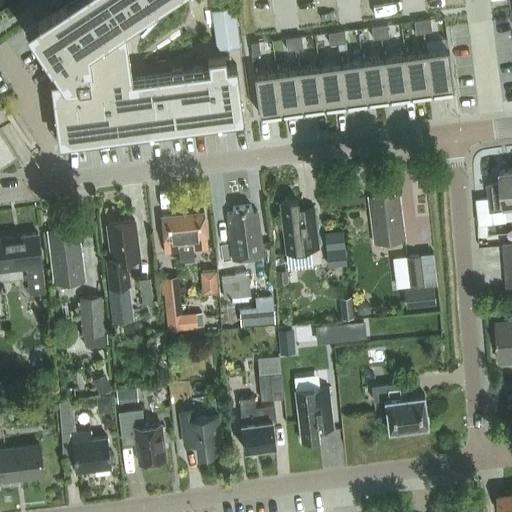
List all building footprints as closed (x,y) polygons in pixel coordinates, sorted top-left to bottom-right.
[(68,4),(37,24),(40,28),(30,35),(50,66),(51,65),(59,77),(50,79),(58,135),(70,133),(70,139),(100,135),(100,129),(122,126),(123,132),(153,128),(152,122),(174,119),(175,125),(205,121),(204,115),(227,113),(227,118),(243,116),(236,64),(227,66),(225,55),(207,57),(209,68),(131,78),(125,26),(163,0),(83,0),(71,8),(68,4)] [(233,8),(213,11),(214,22),(218,50),(238,48),(234,20),(233,8)] [(429,18),(421,20),(423,31),(431,30),(429,18)] [(421,20),(414,21),(415,32),(423,31),(421,20)] [(386,24),(378,25),(380,37),(387,36),(386,24)] [(378,25),(370,26),(372,38),(380,37),(378,25)] [(343,30),(335,31),(336,42),(344,41),(343,30)] [(335,31),(327,32),(329,43),(336,42),(335,31)] [(300,35),(292,36),(293,48),(301,47),(300,35)] [(292,36),(284,37),(285,49),(293,48),(292,36)] [(257,41),(249,41),(251,53),(258,52),(257,41)] [(449,47),(427,50),(432,90),(455,87),(449,47)] [(427,50),(406,52),(411,93),(432,90),(427,50)] [(406,52),(384,55),(389,95),(411,93),(406,52)] [(384,55),(363,58),(368,98),(389,95),(384,55)] [(363,58),(342,61),(347,101),(368,98),(363,58)] [(342,61),(320,64),(325,104),(347,101),(342,61)] [(320,64),(299,66),(304,107),(325,104),(320,64)] [(299,66),(277,69),(282,110),(304,107),(299,66)] [(277,69),(254,72),(259,113),(282,110),(277,69)] [(3,109),(0,104),(0,171),(18,160),(23,168),(24,167),(0,129),(0,128),(9,122),(35,161),(36,160),(31,152),(40,146),(19,115),(14,117),(7,106),(3,109)] [(511,169),(499,171),(501,183),(487,185),(491,213),(506,211),(508,220),(511,219),(511,169)] [(373,189),(374,197),(368,197),(374,244),(405,240),(399,193),(392,194),(391,187),(373,189)] [(286,254),(319,250),(313,206),(299,208),(298,199),(279,202),(286,254)] [(251,206),(232,208),(233,213),(226,214),(232,261),(263,257),(257,212),(251,212),(251,206)] [(194,251),(207,250),(203,212),(161,216),(165,254),(179,253),(180,263),(195,262),(194,251)] [(108,290),(113,323),(132,321),(128,287),(130,286),(126,261),(140,259),(135,220),(106,224),(111,258),(106,259),(110,290),(108,290)] [(71,229),(47,232),(54,284),(84,280),(78,235),(71,236),(71,229)] [(341,230),(326,231),(327,249),(334,248),(335,262),(346,261),(345,247),(343,248),(341,230)] [(29,295),(45,293),(37,233),(0,237),(0,272),(25,269),(29,295)] [(504,258),(511,257),(511,242),(503,243),(504,258)] [(408,287),(424,285),(421,255),(393,258),(395,273),(407,272),(408,287)] [(204,291),(218,290),(216,268),(202,269),(204,291)] [(287,270),(275,271),(277,284),(289,283),(287,270)] [(224,297),(251,294),(248,272),(221,275),(224,297)] [(183,317),(179,277),(162,279),(164,296),(166,296),(169,331),(197,328),(196,315),(183,317)] [(149,278),(138,279),(142,303),(152,302),(149,278)] [(417,289),(405,291),(406,307),(419,306),(435,304),(433,288),(417,289)] [(105,334),(102,297),(81,299),(85,348),(107,346),(106,334),(105,334)] [(363,299),(356,300),(358,313),(371,312),(371,305),(363,299)] [(254,308),(239,309),(241,327),(255,325),(254,308)] [(353,309),(341,311),(342,318),(353,317),(353,309)] [(335,339),(366,336),(364,318),(333,322),(335,339)] [(511,319),(495,321),(499,362),(511,361),(511,319)] [(294,353),(292,330),(277,331),(279,354),(294,353)] [(256,358),(257,373),(280,371),(279,356),(256,358)] [(260,400),(283,398),(281,372),(257,374),(260,400)] [(106,374),(94,379),(100,394),(112,389),(106,374)] [(387,432),(428,427),(424,394),(412,396),(410,381),(371,386),(373,401),(383,400),(387,432)] [(333,430),(327,386),(295,390),(301,442),(319,440),(318,432),(333,430)] [(126,388),(116,389),(118,402),(128,401),(126,388)] [(244,449),(275,445),(272,421),(276,420),(274,405),(255,407),(254,397),(238,399),(241,423),(240,423),(244,449)] [(74,400),(59,401),(62,425),(76,424),(74,400)] [(118,412),(122,445),(136,443),(138,464),(165,460),(160,424),(144,426),(141,409),(118,412)] [(191,419),(190,411),(179,412),(184,445),(196,444),(197,456),(223,453),(218,415),(191,419)] [(75,472),(111,467),(107,437),(91,439),(90,430),(70,433),(75,472)] [(0,449),(0,480),(43,475),(39,445),(0,449)] [(511,511),(511,491),(498,494),(499,511),(511,511)]
